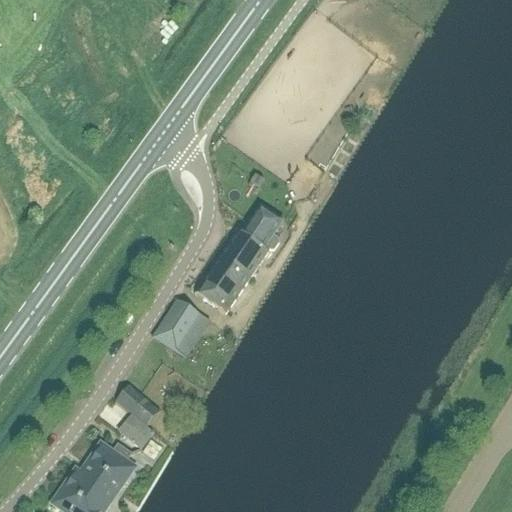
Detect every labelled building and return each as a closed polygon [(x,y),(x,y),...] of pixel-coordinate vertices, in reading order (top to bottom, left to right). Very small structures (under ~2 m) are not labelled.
[(195,297),(225,318),(270,253),(276,253),(278,249),(276,244),(272,241),(283,225),(260,210),(241,237),(237,235),(195,297)] [(176,357),(201,320),(177,304),(153,342),(176,357)] [(115,405),(132,419),(146,431),(160,415),(139,397),(129,388),(115,405)] [(154,437),(146,431),(132,419),(118,435),(140,454),(154,437)] [(52,507),(58,511),(104,511),(133,472),(124,466),(129,458),(117,450),(112,457),(100,449),(80,478),(75,474),(52,507)]
